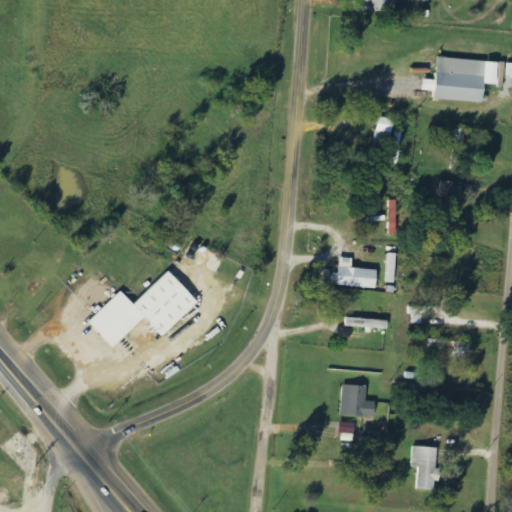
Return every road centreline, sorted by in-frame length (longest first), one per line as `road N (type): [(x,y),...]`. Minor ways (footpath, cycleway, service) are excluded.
road 1 (tertiary): [(303,0),(283,275),(265,330),(224,380),(76,450)]
road 2 (residential): [(511,219),(486,511)]
road 3 (residential): [(260,511),(269,321)]
road 4 (primary): [(102,489),(0,353)]
